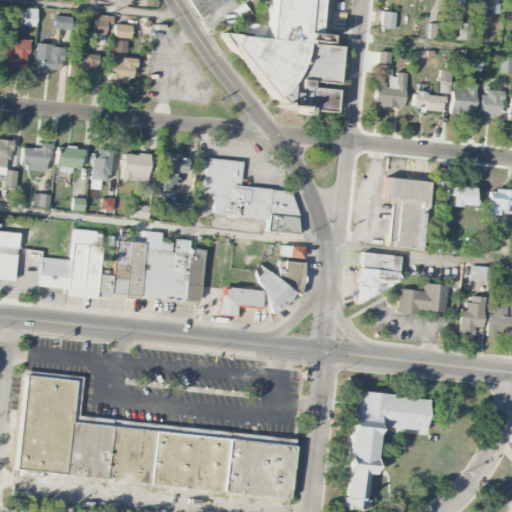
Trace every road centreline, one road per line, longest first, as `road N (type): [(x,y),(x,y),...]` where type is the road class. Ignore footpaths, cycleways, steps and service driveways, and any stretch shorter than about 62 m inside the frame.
road 1 (tertiary): [(511,375),(0,317)]
road 2 (residential): [(511,159),(0,104)]
road 3 (residential): [(326,353),(364,0)]
road 4 (residential): [(331,299),(320,223),(302,176),(176,0)]
road 5 (residential): [(308,511),(326,353)]
road 6 (residential): [(511,402),(486,461),(437,511)]
